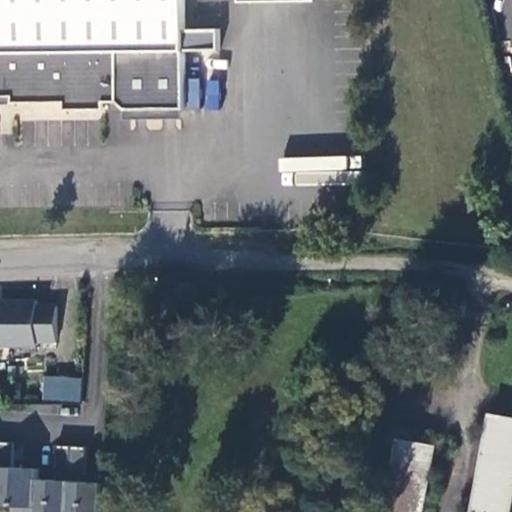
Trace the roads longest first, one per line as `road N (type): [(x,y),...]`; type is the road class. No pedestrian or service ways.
road 1 (unclassified): [(511,283),(447,269),(172,257)]
road 2 (residential): [(172,257),(0,263)]
